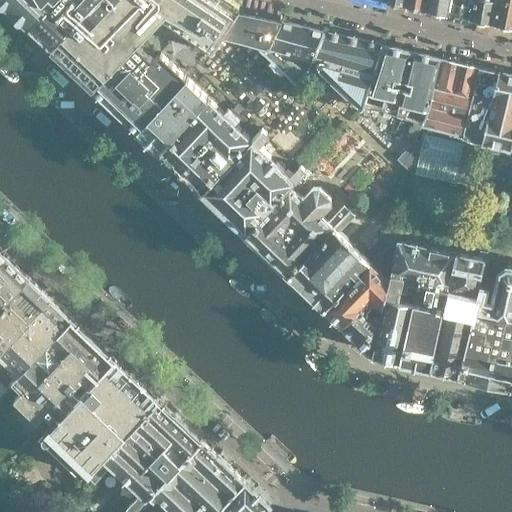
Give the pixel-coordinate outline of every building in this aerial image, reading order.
[(3,0),(53,47),(96,0),(3,0)] [(226,113),(144,35),(162,16),(187,34),(209,0),(96,0),(53,47),(71,64),(95,87),(160,148),(204,190),(262,127),(269,120),(264,116),(248,134),(237,123),(241,119),(238,116),(245,109),(240,104),(233,111),(230,109),(226,113)] [(222,37),(239,11),(222,0),(209,0),(187,34),(212,51),(222,37)] [(426,8),(427,0),(404,0),(404,3),(426,8)] [(448,13),(450,0),(427,0),(426,8),(448,13)] [(472,0),(450,0),(448,13),(469,18),(472,0)] [(492,23),(496,0),(472,0),(469,18),(492,23)] [(511,27),(511,0),(496,0),(492,23),(511,27)] [(300,87),(310,64),(324,31),(281,20),(239,11),(222,37),(255,44),(300,87)] [(363,106),(365,102),(383,44),(324,31),(310,64),(321,66),(363,106)] [(428,108),(440,57),(383,44),(365,102),(422,122),(428,108)] [(464,133),(479,66),(440,57),(428,108),(422,122),(421,123),(448,129),(464,133)] [(481,144),(499,70),(479,66),(464,133),(462,140),(481,144)] [(511,144),(511,73),(499,70),(481,144),(478,158),(485,159),(485,161),(487,165),(496,167),(500,165),(500,163),(508,164),(511,148),(511,144)] [(247,231),(304,169),(300,165),(291,175),(257,143),(268,132),(262,127),(204,190),(247,231)] [(478,158),(481,144),(462,140),(464,133),(448,129),(447,137),(423,131),(419,147),(418,152),(477,165),(478,158)] [(413,175),(418,152),(419,147),(412,141),(396,159),(413,175)] [(329,221),(320,213),(331,202),(331,194),(321,185),(314,185),(303,197),(294,189),(309,173),(304,169),(247,231),(290,272),(347,210),(343,206),(329,221)] [(372,265),(375,261),(371,258),(378,251),(372,245),(364,254),(338,229),(361,205),(356,201),(347,210),(290,272),(326,306),(343,323),(368,296),(382,309),(389,281),(372,265)] [(401,357),(414,303),(398,300),(401,288),(416,292),(427,247),(398,240),(389,281),(382,309),(372,351),(373,351),(401,357)] [(430,364),(456,253),(427,247),(416,292),(414,303),(401,357),(430,364)] [(72,317),(50,297),(0,249),(0,353),(15,367),(11,372),(12,373),(2,383),(1,382),(0,383),(0,397),(2,399),(17,383),(23,389),(16,396),(41,419),(48,412),(56,420),(115,358),(72,317)] [(466,313),(457,311),(462,291),(477,295),(479,285),(486,254),(481,253),(480,259),(456,253),(430,364),(459,370),(475,302),(469,301),(466,313)] [(511,381),(511,264),(507,263),(507,265),(499,269),(495,288),(479,285),(477,295),(475,302),(459,370),(511,381)] [(372,351),(382,309),(368,296),(343,323),(372,351)] [(88,473),(159,399),(115,358),(56,420),(37,441),(80,482),(88,473)] [(132,511),(133,511),(202,439),(159,399),(88,473),(95,479),(111,462),(142,491),(127,507),(132,511)] [(215,511),(246,480),(202,439),(133,511),(141,511),(159,493),(172,505),(164,511),(215,511)] [(265,511),(270,503),(246,480),(215,511),(265,511)]
